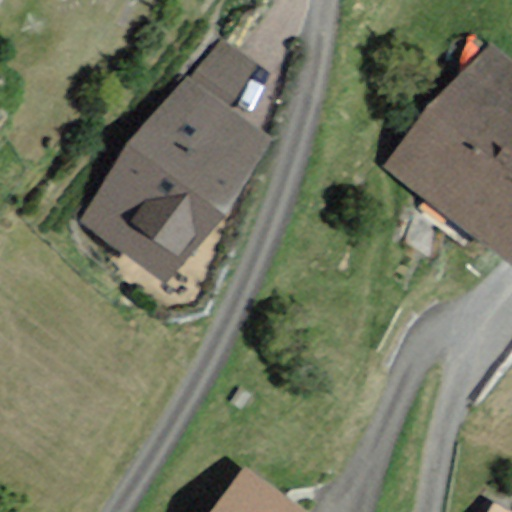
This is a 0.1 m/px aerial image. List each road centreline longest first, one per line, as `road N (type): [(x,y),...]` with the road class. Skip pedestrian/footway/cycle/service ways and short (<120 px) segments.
road 1 (residential): [(119,511),(208,363),(262,246),(313,93),(327,0)]
road 2 (residential): [(428,511),(469,341)]
